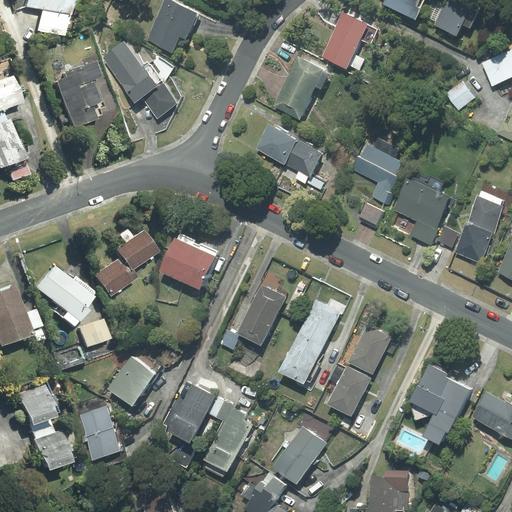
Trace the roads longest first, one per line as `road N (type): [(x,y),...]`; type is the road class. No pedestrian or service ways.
road 1 (residential): [(187,177),(511,334)]
road 2 (residential): [(187,177),(257,41),(288,0)]
road 3 (residential): [(0,224),(130,178),(187,177)]
